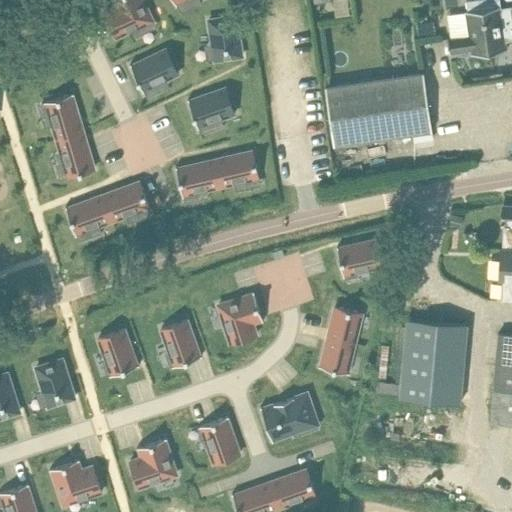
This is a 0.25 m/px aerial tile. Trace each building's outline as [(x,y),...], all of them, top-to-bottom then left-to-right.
[(113,0),(116,6),(104,12),(116,36),(130,30),(152,19),(150,15),(143,0),(113,0)] [(468,34),(447,37),(449,53),(451,53),(451,52),(472,49),(473,53),(471,53),(471,54),(507,49),(507,48),(505,48),(504,41),(511,39),(511,4),(501,6),(501,5),(499,0),(466,0),(468,10),(464,11),(468,34)] [(235,15),(209,19),(212,43),(215,58),(214,58),(214,59),(242,55),(242,54),(241,54),(235,15)] [(45,38),(10,56),(22,79),(35,73),(45,68),(47,72),(59,66),(58,64),(54,54),(53,51),(52,51),(44,36),(45,38)] [(131,63),(130,63),(137,79),(138,82),(139,82),(143,91),(144,91),(145,93),(157,87),(155,83),(165,78),(178,72),(167,48),(132,65),(131,63)] [(423,72),(325,86),(334,145),(432,130),(423,72)] [(189,98),(188,98),(198,127),(199,127),(200,129),(212,125),(210,121),(221,117),(235,112),(226,87),(189,100),(189,98)] [(44,102),(41,103),(45,115),(50,113),(53,125),(57,138),(82,130),(71,94),(74,93),(73,92),(44,101),(44,102)] [(82,130),(57,138),(61,151),(64,162),(60,164),(63,176),(68,175),(68,176),(79,172),(80,173),(83,172),(83,171),(94,168),(94,167),(93,167),(82,130)] [(309,174),(337,171),(335,146),(306,149),(309,174)] [(252,150),(215,159),(220,185),(234,182),(245,179),(247,184),(259,181),(258,177),(259,176),(256,165),(257,165),(256,161),(255,161),(253,150),(252,150)] [(177,165),(176,166),(183,196),(184,199),(197,196),(196,191),(207,188),(220,185),(215,159),(177,168),(177,165)] [(139,181),(103,194),(112,219),(125,214),(136,210),(138,215),(150,211),(149,206),(145,195),(146,195),(145,191),(144,192),(140,181),(139,181)] [(66,205),(66,206),(76,234),(77,234),(78,237),(90,233),(88,228),(99,224),(112,219),(103,194),(67,207),(66,205)] [(501,220),(501,223),(504,223),(502,248),(511,248),(511,205),(503,205),(502,220),(501,220)] [(451,214),(448,225),(458,227),(461,216),(451,214)] [(338,245),(337,245),(344,276),(345,276),(345,278),(358,275),(357,271),(382,265),(376,239),(338,248),(338,245)] [(253,292),(218,304),(230,342),(256,334),(252,321),(262,318),(262,320),(263,320),(254,290),(253,290),(253,292)] [(335,305),(328,336),(354,342),(362,312),(350,309),(350,308),(347,307),(347,308),(335,305)] [(186,318),(161,327),(170,352),(166,354),(170,366),(172,365),(173,366),(202,355),(202,354),(199,355),(186,318)] [(464,400),(469,328),(407,324),(402,395),(464,400)] [(123,328),(99,336),(107,361),(103,363),(107,375),(109,374),(110,375),(139,364),(139,363),(136,364),(123,328)] [(511,334),(497,333),(489,421),(511,423),(511,498),(511,499),(511,498),(511,334)] [(319,364),(319,365),(349,372),(347,371),(354,342),(328,336),(321,365),(319,364)] [(60,359),(36,366),(48,404),(47,404),(48,405),(75,396),(74,396),(74,395),(62,358),(60,359)] [(7,372),(0,374),(0,416),(20,410),(19,410),(7,372)] [(261,405),(260,406),(273,441),(272,438),(283,434),(283,435),(293,431),(304,427),(301,418),(314,413),(307,392),(262,407),(261,405)] [(199,426),(197,427),(201,439),(206,437),(214,462),(239,453),(226,417),(229,416),(228,415),(199,425),(199,426)] [(142,456),(130,460),(138,486),(176,473),(165,438),(167,437),(166,437),(137,447),(137,448),(139,447),(142,456)] [(79,458),(49,468),(50,469),(52,468),(64,503),(102,490),(93,465),(81,469),(78,459),(79,459),(79,458)] [(306,469),(270,482),(278,506),(292,502),(303,498),(304,502),(316,498),(315,494),(316,494),(312,483),(312,482),(311,479),(307,468),(306,468),(306,469)] [(233,492),(232,492),(238,511),(262,511),(265,511),(278,506),(270,482),(233,494),(233,492)] [(0,504),(1,506),(5,504),(7,511),(35,511),(26,484),(29,483),(28,483),(0,491),(0,504)]
